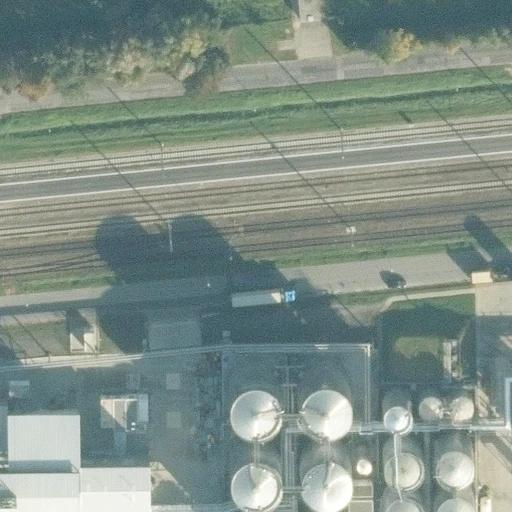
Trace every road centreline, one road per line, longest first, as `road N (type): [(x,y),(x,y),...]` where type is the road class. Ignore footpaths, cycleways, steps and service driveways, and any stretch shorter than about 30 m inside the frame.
road 1 (unclassified): [(511,49),(0,98)]
road 2 (unknown): [(158,292),(160,394),(150,406),(87,428)]
